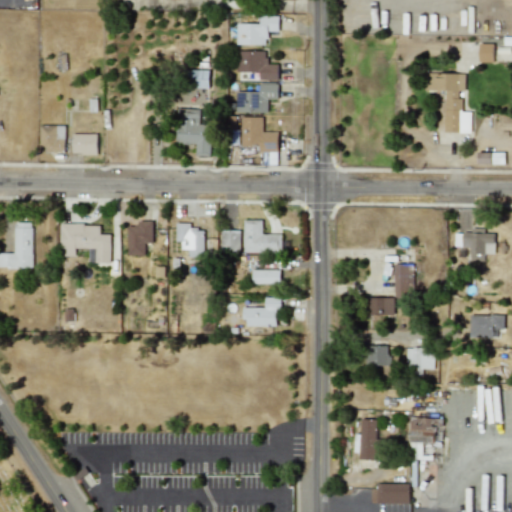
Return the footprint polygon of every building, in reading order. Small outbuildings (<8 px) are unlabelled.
[(267,44),(267,31),(278,31),(278,15),(259,15),(259,23),(236,23),(235,44),(267,44)] [(478,61),(492,62),(493,43),(478,43),(478,61)] [(259,71),(259,80),(277,79),(277,64),(266,64),(266,49),(235,50),(235,71),(259,71)] [(208,88),(208,70),(187,69),(187,87),(208,88)] [(444,132),(470,132),(471,111),(462,111),(462,98),(458,98),(458,90),(464,90),(465,73),(425,73),(424,90),(445,90),(444,132)] [(258,91),(235,91),(235,111),(267,112),(267,99),(277,99),(278,83),(259,83),(258,91)] [(199,108),(176,108),(175,143),(195,143),(195,155),(210,155),(211,124),(199,124),(199,108)] [(262,117),(240,116),(240,145),(259,145),(258,151),(277,151),(278,131),(262,131),(262,117)] [(64,125),(40,125),(39,152),(64,152),(64,125)] [(97,153),(96,133),(71,133),(72,154),(97,153)] [(276,164),(276,152),(264,152),(264,164),(276,164)] [(504,152),(478,152),(477,163),(504,163),(504,152)] [(243,252),(281,252),(281,234),(262,234),(262,220),(244,220),(243,252)] [(152,221),(137,221),(137,226),(127,226),(127,255),(145,255),(144,243),(152,243),(152,221)] [(15,253),(0,252),(0,267),(32,268),(33,223),(15,223),(15,253)] [(203,229),(190,229),(190,223),(176,223),(176,241),(181,241),(181,249),(188,249),(188,257),(203,257),(203,229)] [(60,224),(60,256),(75,256),(75,248),(96,248),(96,263),(110,263),(110,234),(100,234),(100,224),(60,224)] [(472,261),(484,261),(485,252),(494,252),(495,230),(456,229),(456,248),(464,248),(464,253),(472,253),(472,261)] [(221,230),(222,253),(240,252),(239,230),(221,230)] [(412,263),(393,263),(393,294),(412,294),(412,263)] [(252,283),(280,284),(280,270),(253,269),(252,283)] [(394,296),(369,296),(369,315),(394,315),(394,296)] [(276,326),(276,309),(281,309),(281,297),(265,297),(265,307),(244,307),(244,326),(276,326)] [(469,338),(494,338),(494,328),(504,328),(504,314),(469,314),(469,338)] [(366,345),(366,365),(389,365),(389,345),(366,345)] [(406,367),(432,367),(432,347),(406,347),(406,367)] [(436,460),(436,417),(409,417),(409,460),(436,460)] [(377,459),(377,418),(356,418),(356,459),(377,459)] [(409,483),(377,483),(377,502),(409,502),(409,483)]
